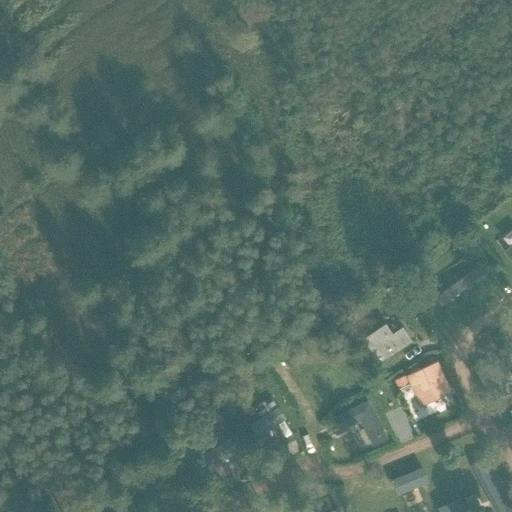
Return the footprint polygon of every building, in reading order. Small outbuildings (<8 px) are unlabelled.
[(417,341),(407,325),(397,332),(391,321),(369,335),(384,361),(417,341)] [(410,374),(424,407),(456,393),(442,360),(410,374)] [(321,372),(321,378),(308,378),(308,390),(348,389),(348,372),(321,372)] [(403,399),(415,397),(411,375),(399,377),(403,399)] [(373,399),(336,418),(352,450),(373,439),(377,448),(394,439),(373,399)]
